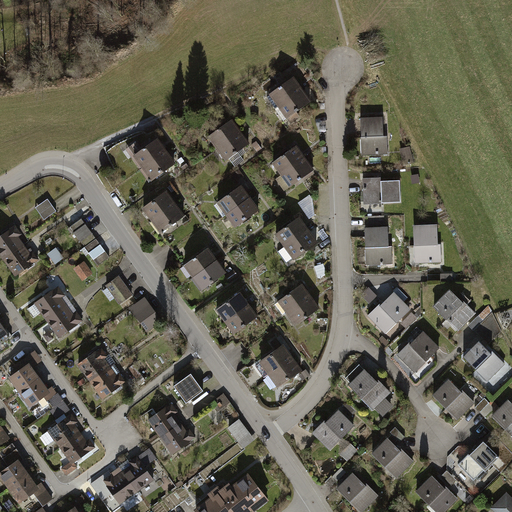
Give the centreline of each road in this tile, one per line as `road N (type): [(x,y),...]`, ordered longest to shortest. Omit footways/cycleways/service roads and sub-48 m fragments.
road 1 (residential): [(0,192),(40,168),(73,170),(207,351)]
road 2 (residential): [(343,336),(335,96),(342,65)]
road 3 (residential): [(113,447),(110,463),(63,489),(0,403)]
road 4 (track): [(63,165),(220,90)]
road 5 (residential): [(113,447),(115,421),(207,351)]
road 6 (residential): [(436,437),(380,358),(343,336)]
road 7 (residential): [(32,339),(113,447)]
road 8 (residential): [(265,432),(306,401),(343,336)]
